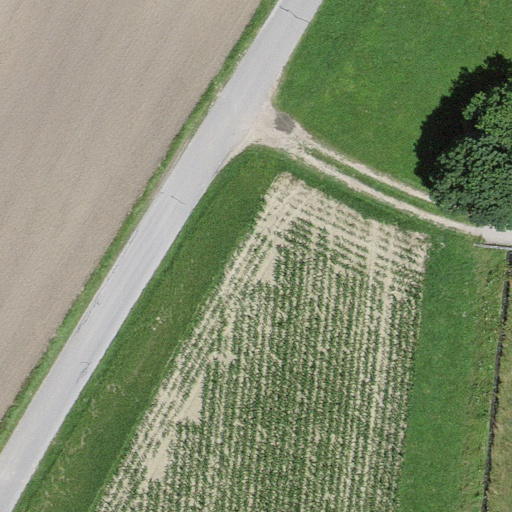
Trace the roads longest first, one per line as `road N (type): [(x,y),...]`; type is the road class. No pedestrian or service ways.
road 1 (unclassified): [(301,0),(0,492)]
road 2 (track): [(236,112),(442,213),(511,230)]
